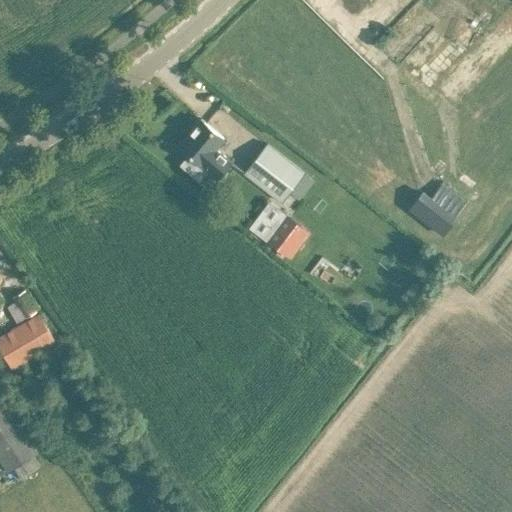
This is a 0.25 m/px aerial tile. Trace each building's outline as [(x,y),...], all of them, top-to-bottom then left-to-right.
[(179,163),(203,183),(212,172),(218,178),(233,160),(216,146),(224,137),(202,119),(179,145),(188,153),(179,163)] [(267,142),(245,171),(282,200),(305,172),(267,142)] [(423,188),(408,207),(443,235),(457,215),(423,188)] [(283,211),(266,236),(291,256),(309,231),(283,211)] [(25,289),(14,295),(26,316),(36,310),(25,289)] [(0,336),(0,346),(12,367),(57,342),(40,313),(0,336)] [(0,461),(6,471),(13,467),(19,477),(38,467),(31,455),(38,451),(0,390),(0,461)]
